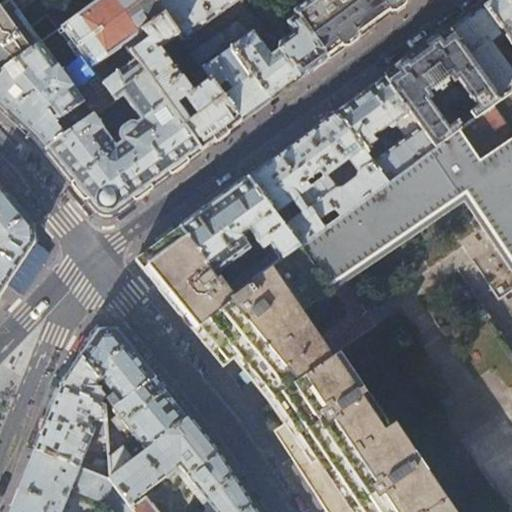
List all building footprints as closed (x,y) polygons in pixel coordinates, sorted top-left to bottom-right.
[(165,17),(153,0),(102,0),(40,45),(0,73),(0,105),(17,121),(36,139),(46,151),(95,116),(116,102),(105,85),(100,80),(92,69),(104,60),(125,45),(165,17)] [(0,0),(0,73),(40,45),(8,1),(8,0),(0,0)] [(153,0),(165,17),(180,37),(183,42),(241,0),(153,0)] [(408,0),(309,0),(294,12),(329,58),(387,16),(408,0)] [(511,92),(511,66),(510,68),(494,46),(506,36),(511,44),(511,0),(493,0),(470,17),(469,16),(450,30),(498,102),(511,92)] [(279,45),(279,52),(299,80),(314,69),(329,58),(294,12),(293,11),(287,15),(291,20),(287,23),(292,30),(291,37),(285,41),(279,45)] [(162,50),(180,37),(165,17),(125,45),(137,61),(201,151),(224,134),(240,123),(211,80),(198,90),(189,77),(184,80),(162,50)] [(254,34),(250,33),(237,22),(192,54),(195,58),(225,39),(270,101),(286,89),(299,80),(279,52),(270,58),(254,34)] [(448,31),(449,32),(424,51),(385,79),(435,147),(494,105),(498,102),(450,30),(448,31)] [(199,65),(218,52),(222,57),(203,70),(211,80),(240,123),(255,112),(270,101),(225,39),(195,58),(199,65)] [(112,72),(104,60),(92,69),(100,80),(112,72)] [(137,61),(105,85),(116,102),(117,103),(124,98),(142,123),(138,126),(137,125),(135,124),(133,124),(130,124),(129,125),(121,131),(120,133),(120,135),(120,136),(120,138),(123,143),(118,148),(95,116),(46,151),(96,211),(100,214),(104,216),(111,216),(115,214),(158,183),(201,151),(137,61)] [(336,115),(366,155),(373,151),(368,145),(375,140),(373,136),(389,124),(393,130),(398,126),(406,138),(372,163),(387,183),(435,147),(385,79),(358,99),(354,102),(336,115)] [(511,131),(494,105),(435,147),(387,183),(299,247),(271,268),(301,312),(333,291),(330,287),(465,195),(511,263),(511,131)] [(366,155),(336,115),(314,131),(248,179),(299,247),(387,183),(372,163),(366,155)] [(299,247),(248,179),(212,205),(180,228),(216,275),(250,249),(242,237),(250,232),(264,250),(270,245),(275,252),(255,267),(262,275),(271,268),(299,247)] [(24,258),(35,243),(34,228),(0,186),(0,295),(4,289),(24,258)] [(271,268),(262,275),(234,295),(221,279),(219,280),(216,275),(180,228),(159,244),(136,261),(154,283),(201,341),(223,367),(238,355),(274,399),(275,400),(289,421),(274,431),(304,478),(326,511),(454,511),(395,424),(390,428),(340,354),(333,358),(301,312),(271,268)] [(110,480),(189,418),(179,406),(150,369),(117,329),(97,330),(81,355),(80,355),(108,391),(114,399),(110,402),(109,406),(134,437),(108,457),(109,460),(110,480)] [(63,381),(69,371),(80,355),(81,355),(77,352),(59,378),(63,381)] [(80,355),(69,371),(63,381),(59,389),(101,405),(108,391),(80,355)] [(105,407),(101,405),(59,389),(50,411),(35,450),(110,480),(109,460),(94,459),(92,465),(82,462),(94,432),(102,434),(101,438),(102,442),(107,442),(105,407)] [(218,453),(189,418),(110,480),(112,482),(124,498),(132,508),(143,499),(141,497),(180,466),(181,468),(179,469),(179,473),(192,491),(197,487),(203,496),(200,500),(209,511),(255,511),(229,471),(218,453)] [(10,511),(62,511),(74,483),(80,484),(83,492),(98,498),(106,495),(110,505),(119,503),(124,498),(112,482),(110,480),(35,450),(10,511)] [(157,511),(146,497),(143,499),(132,508),(135,511),(157,511)]
